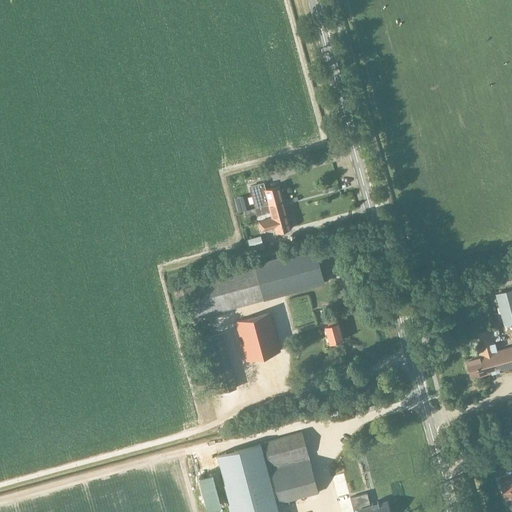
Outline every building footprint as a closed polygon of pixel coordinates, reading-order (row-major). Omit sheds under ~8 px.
[(260,172),(248,176),(249,181),(261,177),(260,172)] [(339,174),(340,184),(355,183),(354,173),(339,174)] [(279,187),(279,186),(264,190),(262,183),(249,187),(252,199),(265,195),(268,204),(268,205),(282,201),(278,187),(279,187)] [(271,219),(286,215),(282,201),(268,205),(268,204),(255,208),(257,215),(270,212),(271,219)] [(274,228),(275,232),(275,233),(290,229),(290,228),(286,215),(271,219),(272,219),(259,222),(261,231),(274,228)] [(263,249),(260,236),(247,239),(248,241),(246,242),(247,247),(249,246),(249,247),(247,248),(248,252),(263,249)] [(313,247),(255,263),(265,298),(322,282),(313,247)] [(182,282),(192,318),(265,298),(255,263),(182,282)] [(511,288),(495,293),(503,325),(511,322),(511,288)] [(255,310),(269,310),(269,302),(255,302),(255,310)] [(246,360),(279,351),(269,313),(235,322),(246,360)] [(329,343),(342,340),(337,323),(335,317),(326,319),(327,325),(324,326),(329,343)] [(471,378),(511,367),(511,346),(496,351),(490,329),(473,334),(479,356),(466,359),(471,378)] [(212,394),(236,388),(221,333),(197,340),(212,394)] [(226,399),(218,398),(217,409),(226,409),(226,399)] [(279,503),(318,493),(302,432),(263,442),(279,503)] [(263,442),(217,454),(224,480),(231,511),(277,511),(276,504),(279,503),(263,442)] [(350,456),(354,468),(375,461),(371,450),(350,456)] [(192,464),(199,462),(197,456),(191,458),(192,464)] [(142,465),(155,464),(154,457),(141,459),(142,465)] [(348,475),(340,479),(344,487),(352,483),(348,475)] [(511,503),(511,477),(499,481),(504,500),(506,500),(506,503),(509,504),(511,503)] [(389,511),(387,500),(358,508),(358,511),(389,511)]
